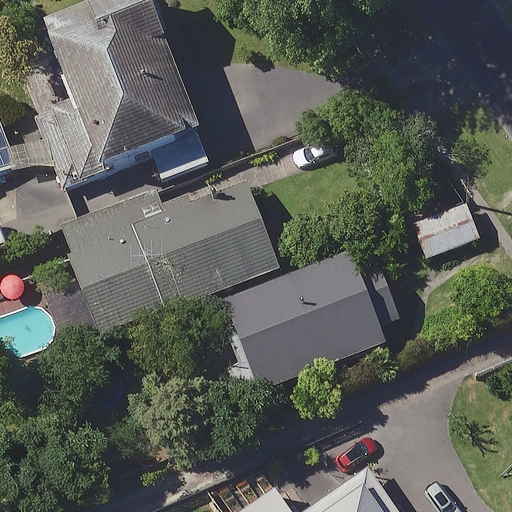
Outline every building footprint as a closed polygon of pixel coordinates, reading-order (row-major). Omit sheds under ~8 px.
[(179,79),(156,7),(56,39),(81,117),(45,128),(68,200),(162,170),(168,189),(215,174),(212,164),(274,145),(246,58),(179,79)] [(0,185),(21,178),(0,117),(0,185)] [(69,354),(106,341),(280,277),(249,192),(147,229),(143,216),(70,243),(91,301),(54,314),(69,354)] [(481,244),(465,211),(420,233),(437,266),(481,244)] [(394,274),(367,285),(358,264),(231,314),(253,368),(222,380),(235,412),(392,350),(384,330),(412,319),(394,274)] [(511,474),(511,427),(491,437),(509,476),(511,474)] [(395,511),(372,479),(325,511),(288,511),(280,500),(263,511),(395,511)]
